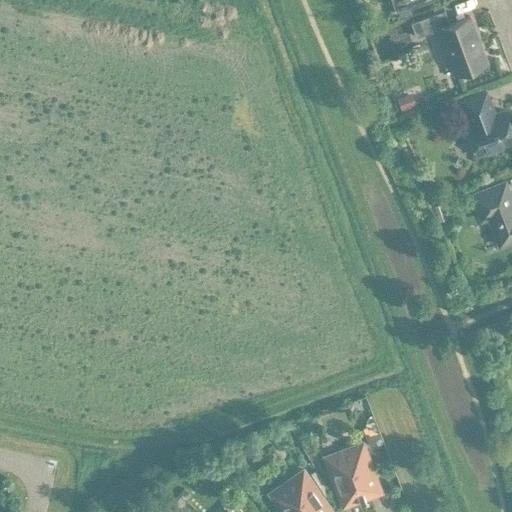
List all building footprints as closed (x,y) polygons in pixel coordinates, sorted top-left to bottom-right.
[(453,75),(485,63),(468,17),(448,25),(443,10),(409,23),(415,37),(436,29),(453,75)] [(388,122),(397,122),(397,88),(388,88),(388,122)] [(475,154),(511,140),(511,133),(504,111),(491,116),(488,110),(491,109),(484,92),(460,101),(469,124),(464,126),(469,138),(467,142),(470,149),(474,151),(475,154)] [(498,245),(511,240),(511,205),(503,182),(471,194),(478,214),(486,211),(498,245)] [(361,443),(323,457),(342,506),(379,492),(361,443)] [(330,511),(302,470),(269,493),(281,511),(330,511)] [(109,499),(102,511),(130,511),(131,509),(109,499)] [(242,511),(233,503),(223,511),(242,511)]
